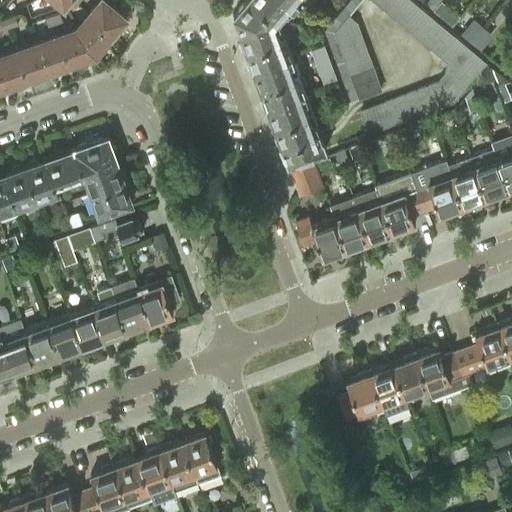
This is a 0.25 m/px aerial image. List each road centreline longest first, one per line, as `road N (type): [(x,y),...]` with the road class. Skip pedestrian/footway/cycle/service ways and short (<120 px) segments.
road 1 (residential): [(303,322),(267,227),(268,182),(210,17),(183,7)]
road 2 (residential): [(107,92),(137,100),(233,349)]
road 3 (residential): [(0,437),(221,354)]
road 4 (residential): [(303,322),(511,250)]
road 5 (residential): [(278,511),(221,354)]
